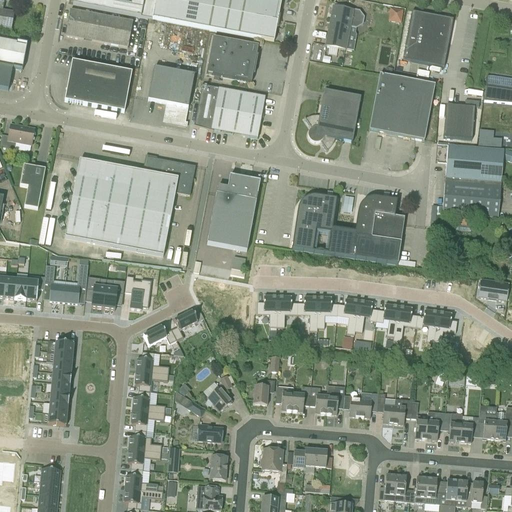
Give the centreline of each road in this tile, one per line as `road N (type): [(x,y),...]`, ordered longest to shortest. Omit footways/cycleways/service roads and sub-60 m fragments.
road 1 (residential): [(261,283),(459,301),(511,335)]
road 2 (unclassified): [(33,115),(282,164)]
road 3 (residential): [(105,511),(122,333)]
road 4 (unclassified): [(282,164),(312,0)]
road 5 (unclassified): [(425,190),(282,164)]
road 6 (residential): [(372,456),(366,439),(253,429),(246,435)]
road 7 (residential): [(372,456),(511,467)]
road 8 (residential): [(0,318),(122,333)]
